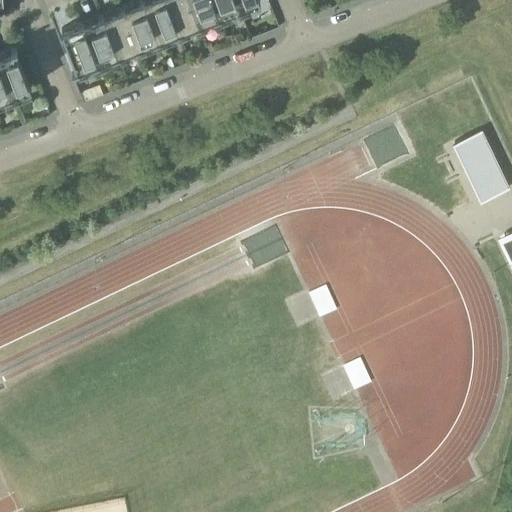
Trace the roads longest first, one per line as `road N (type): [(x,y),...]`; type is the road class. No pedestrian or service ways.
road 1 (unclassified): [(76,130),(299,43)]
road 2 (residential): [(76,130),(27,0)]
